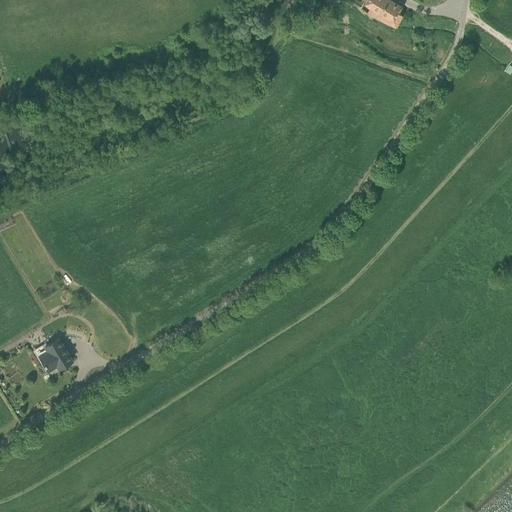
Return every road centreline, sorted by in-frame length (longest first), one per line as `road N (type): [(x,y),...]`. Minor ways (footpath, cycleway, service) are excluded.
road 1 (track): [(511,105),(357,278),(0,503)]
road 2 (unclassified): [(0,444),(312,248),(346,215),(449,62),(462,14)]
